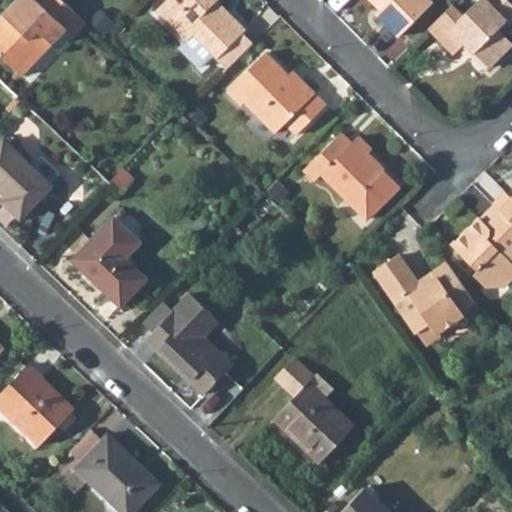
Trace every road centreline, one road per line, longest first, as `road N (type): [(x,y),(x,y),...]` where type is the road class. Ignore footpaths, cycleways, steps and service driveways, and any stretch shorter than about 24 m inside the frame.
road 1 (residential): [(0,261),(262,511)]
road 2 (residential): [(511,103),(482,133),(433,132),(303,0)]
